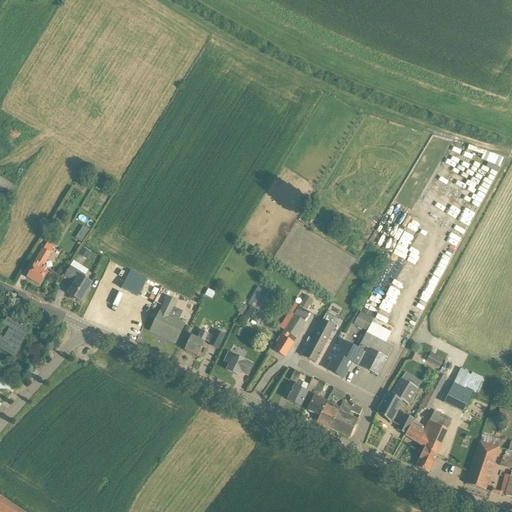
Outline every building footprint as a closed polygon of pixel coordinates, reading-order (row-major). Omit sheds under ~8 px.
[(488,163),(500,167),(504,159),(485,151),(481,160),(488,163)] [(16,186),(0,177),(0,200),(6,204),(16,186)] [(81,243),(85,237),(79,233),(76,239),(81,243)] [(39,286),(49,269),(43,266),(55,246),(48,242),(27,278),(39,286)] [(83,248),(79,256),(86,260),(91,252),(83,248)] [(81,303),(93,284),(83,278),(85,274),(71,265),(64,276),(75,283),(68,295),(81,303)] [(163,287),(147,279),(131,271),(129,275),(119,270),(112,285),(154,305),(163,287)] [(272,297),(257,288),(247,304),(263,313),(272,297)] [(305,295),(299,307),(306,312),(313,300),(305,295)] [(170,316),(177,301),(168,297),(160,313),(160,312),(150,331),(151,332),(152,331),(167,338),(166,339),(175,344),(185,323),(170,316)] [(374,328),(384,331),(391,306),(381,303),(374,328)] [(295,339),(306,323),(293,315),(283,332),(284,332),(281,336),(279,340),(275,345),(277,346),(274,351),(285,358),(296,340),(295,339)] [(23,326),(21,325),(7,317),(3,325),(10,329),(4,339),(0,336),(0,348),(15,358),(20,349),(19,349),(21,345),(23,341),(24,342),(29,331),(22,327),(23,326)] [(354,325),(367,332),(371,326),(357,318),(354,325)] [(315,364),(320,355),(335,326),(322,320),(303,357),(315,364)] [(350,327),(345,341),(356,344),(360,331),(350,327)] [(241,337),(243,329),(235,328),(234,335),(241,337)] [(198,357),(209,334),(201,330),(197,339),(191,336),(184,350),(198,357)] [(378,376),(382,368),(393,347),(366,333),(357,349),(342,342),(327,370),(343,379),(352,363),(378,376)] [(232,345),(229,351),(239,355),(242,350),(232,345)] [(248,376),(254,365),(229,352),(224,362),(229,365),(226,371),(238,376),(240,372),(248,376)] [(443,360),(437,357),(433,365),(439,368),(443,360)] [(301,374),(295,371),(290,381),(296,384),(294,386),(287,401),(300,407),(303,401),(307,403),(316,382),(309,379),(305,388),(301,387),(303,383),(298,380),(301,374)] [(419,407),(429,412),(448,378),(438,372),(419,407)] [(419,390),(410,385),(401,380),(394,391),(392,395),(388,393),(377,413),(390,423),(403,402),(409,405),(419,390)] [(322,391),(326,384),(319,381),(318,383),(316,382),(307,403),(310,405),(308,411),(319,417),(320,417),(327,402),(319,398),(317,397),(319,393),(321,394),(322,391)] [(464,410),(473,391),(454,382),(443,404),(463,414),(464,410)] [(331,395),(341,400),(344,394),(334,389),(331,395)] [(342,403),(340,408),(327,402),(320,417),(319,417),(317,423),(331,429),(342,403)] [(349,438),(362,410),(352,406),(352,408),(342,403),(331,429),(349,438)] [(429,474),(433,465),(449,431),(446,429),(452,420),(435,411),(425,429),(413,422),(406,435),(405,437),(425,449),(416,468),(429,474)] [(406,435),(413,422),(411,421),(412,420),(405,416),(397,430),(406,435)] [(497,446),(498,444),(499,440),(483,435),(466,485),(485,491),(500,447),(497,446)] [(505,497),(511,498),(511,442),(510,442),(508,450),(505,450),(500,467),(511,469),(511,479),(510,479),(505,497)] [(22,511),(0,496),(0,511),(22,511)]
